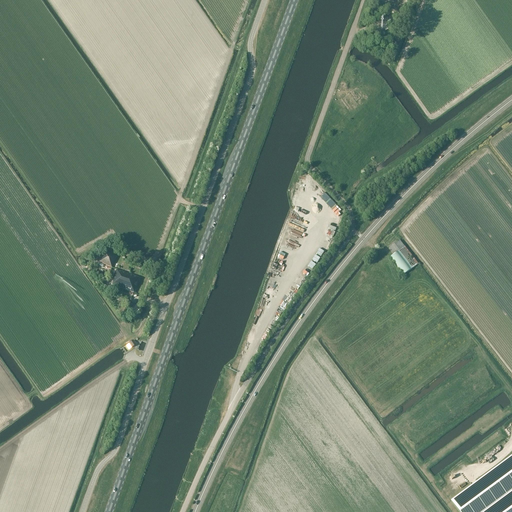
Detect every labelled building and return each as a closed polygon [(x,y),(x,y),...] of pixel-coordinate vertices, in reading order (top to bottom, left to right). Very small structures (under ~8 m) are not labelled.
[(328,248),(333,239),(327,236),(323,246),(328,248)] [(404,247),(400,240),(388,249),(393,255),(389,258),(403,275),(418,264),(405,247),(404,247)] [(105,251),(99,262),(112,268),(117,257),(105,251)] [(285,265),(289,266),(292,257),(279,252),(276,261),(279,262),(280,258),(287,260),(285,265)] [(113,281),(112,285),(134,293),(140,277),(117,269),(117,270),(113,281)] [(511,511),(511,455),(451,501),(458,511),(511,511)]
